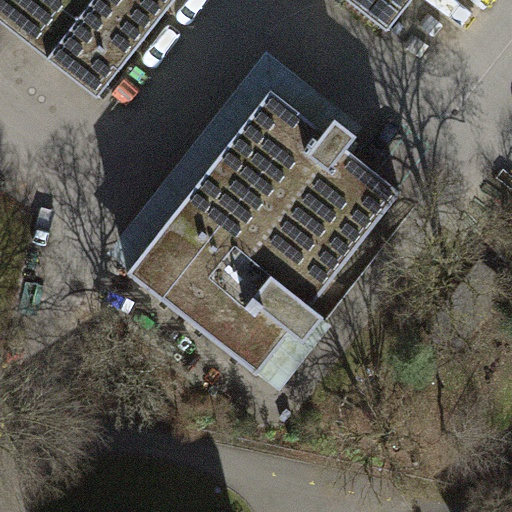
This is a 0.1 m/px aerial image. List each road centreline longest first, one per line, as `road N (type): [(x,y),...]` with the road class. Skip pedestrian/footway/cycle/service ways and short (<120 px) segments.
road 1 (track): [(219,0),(107,175),(15,421)]
road 2 (track): [(511,153),(306,0)]
